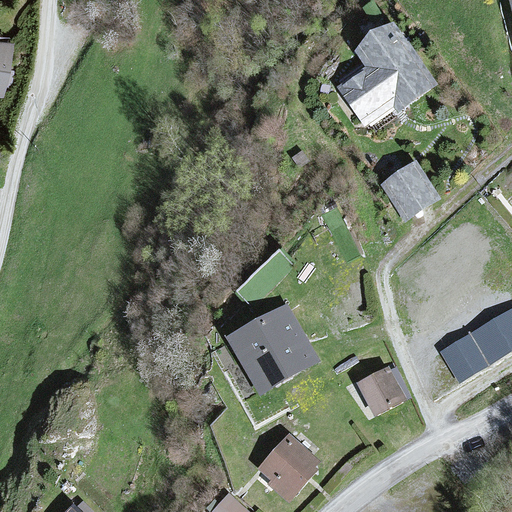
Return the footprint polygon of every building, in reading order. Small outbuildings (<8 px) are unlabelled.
[(511,0),(508,0),(502,2),(511,41),(511,0)] [(330,94),(359,135),(428,86),(388,30),(349,57),(360,73),(330,94)] [(411,170),(377,193),(400,227),(435,204),(411,170)] [(461,380),(511,354),(511,307),(442,344),(461,380)] [(275,310),(215,346),(248,403),(309,367),(275,310)] [(383,373),(351,389),(367,422),(399,406),(383,373)] [(282,440),(253,476),(287,504),(316,467),(282,440)] [(245,511),(227,497),(214,511),(245,511)]
